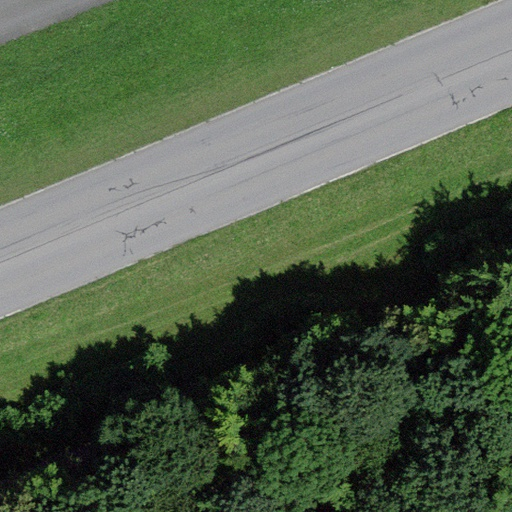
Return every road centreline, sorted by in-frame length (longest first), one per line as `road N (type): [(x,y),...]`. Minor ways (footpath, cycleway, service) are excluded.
road 1 (unclassified): [(0,264),(511,51)]
road 2 (track): [(511,263),(0,429)]
